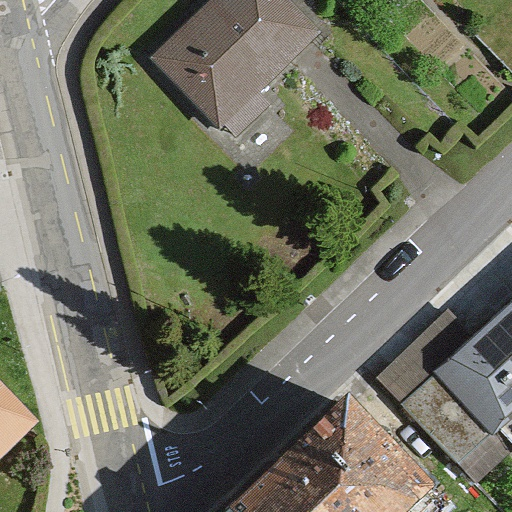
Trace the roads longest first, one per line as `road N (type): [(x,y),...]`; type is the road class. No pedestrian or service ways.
road 1 (residential): [(511,178),(228,449),(166,481),(113,496)]
road 2 (residential): [(113,496),(0,29)]
